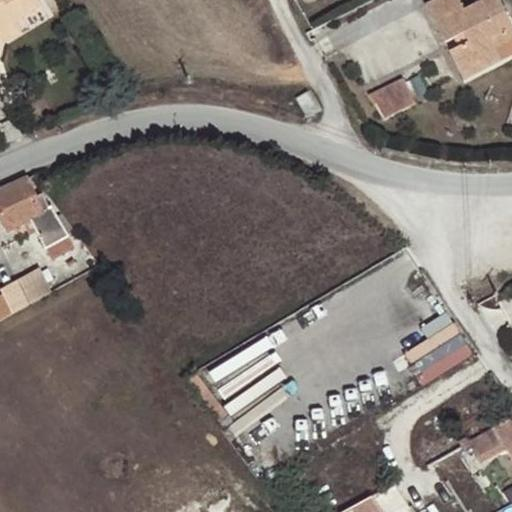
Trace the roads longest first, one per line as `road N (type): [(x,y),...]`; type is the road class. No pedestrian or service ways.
road 1 (unclassified): [(333,156),(234,123),(171,118),(70,140),(0,172)]
road 2 (residential): [(511,386),(445,272),(447,183)]
road 3 (residential): [(333,156),(334,106),(277,0)]
